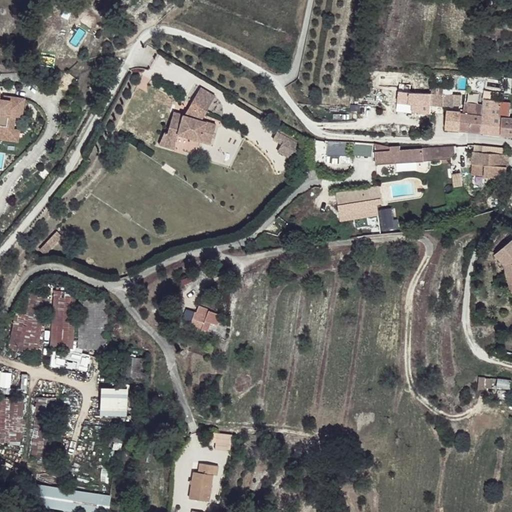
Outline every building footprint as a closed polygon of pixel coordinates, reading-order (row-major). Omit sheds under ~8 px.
[(213,95),(198,87),(187,106),(203,115),(213,95)] [(433,89),(411,88),(411,99),(415,99),(415,105),(432,107),(433,101),(433,89)] [(0,138),(16,141),(23,103),(4,99),(3,103),(0,102),(0,97),(1,91),(0,89),(0,138)] [(445,90),(433,89),(433,101),(445,102),(445,90)] [(456,90),(445,90),(445,102),(455,102),(456,97),(456,90)] [(474,93),(466,92),(464,109),(483,111),(484,101),(474,100),(474,95),(474,93)] [(504,98),(484,96),(484,101),(483,111),(511,113),(511,104),(504,104),(504,98)] [(203,115),(187,106),(183,115),(200,120),(203,115)] [(449,128),(450,111),(441,110),(440,127),(449,128)] [(459,112),(450,111),(449,128),(458,129),(459,112)] [(183,115),(173,112),(167,133),(178,138),(179,135),(211,142),(215,123),(200,120),(183,115)] [(481,132),(484,115),(459,112),(458,129),(481,132)] [(511,118),(484,115),(481,132),(511,135),(511,118)] [(298,138),(278,127),(273,134),(282,139),(278,146),(289,152),(298,138)] [(166,135),(167,133),(164,132),(160,145),(175,150),(178,138),(166,135)] [(352,152),(353,156),(367,155),(367,151),(372,151),(371,144),(358,145),(358,151),(352,152)] [(367,155),(353,156),(353,164),(447,157),(454,152),(450,144),(372,151),(367,151),(367,155)] [(503,154),(480,151),(472,150),(470,161),(482,163),(480,174),(506,176),(508,155),(503,154)] [(461,183),(459,173),(450,172),(337,192),(340,204),(461,183)] [(511,238),(501,248),(511,260),(511,238)] [(511,278),(511,260),(501,248),(498,251),(507,266),(510,278),(511,278)] [(73,346),(75,291),(51,290),(50,346),(73,346)] [(191,323),(208,327),(210,319),(216,321),(219,311),(196,305),(195,311),(186,308),(182,320),(191,323)] [(10,317),(10,348),(40,348),(40,318),(10,317)] [(477,377),(478,388),(492,387),(491,376),(477,377)] [(511,388),(511,377),(493,377),(493,388),(511,388)] [(102,385),(99,412),(126,415),(129,388),(102,385)] [(0,442),(22,443),(23,388),(0,387),(0,442)] [(32,396),(32,458),(56,458),(57,396),(32,396)] [(480,409),(494,412),(496,403),(482,401),(480,409)] [(213,449),(231,451),(232,433),(214,432),(213,449)] [(192,473),(189,500),(208,502),(211,476),(215,477),(216,467),(198,465),(197,474),(192,473)] [(76,511),(107,511),(111,495),(42,482),(37,505),(76,511)]
